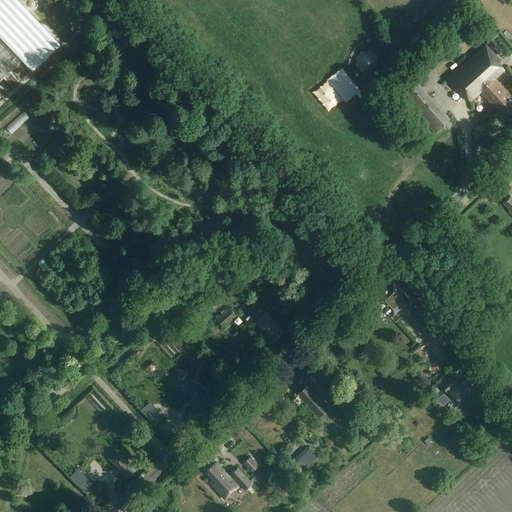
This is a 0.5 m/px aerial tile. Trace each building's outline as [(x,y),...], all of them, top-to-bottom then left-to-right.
[(33,72),(61,45),(17,0),(0,0),(0,80),(21,60),(33,72)] [(506,116),(511,110),(511,101),(509,99),(511,96),(511,95),(495,78),(504,69),(499,64),(500,62),(484,45),(448,79),(470,102),(480,93),(496,110),(498,108),(506,116)] [(435,134),(451,120),(416,80),(400,94),(435,134)] [(489,110),(480,117),(484,122),(493,114),(489,110)] [(511,197),(510,196),(503,203),(510,210),(509,212),(511,215),(511,197)] [(395,282),(373,303),(370,306),(376,312),(382,306),(391,315),(410,298),(395,282)] [(420,334),(431,325),(414,305),(400,317),(408,326),(411,323),(420,334)] [(223,326),(235,315),(229,308),(217,319),(223,326)] [(273,342),(283,333),(264,313),(255,322),(273,342)] [(437,344),(429,350),(441,365),(448,359),(437,344)] [(421,347),(416,351),(420,355),(425,351),(421,347)] [(149,352),(141,359),(148,370),(157,361),(149,352)] [(310,383),(297,395),(319,418),(328,409),(321,402),(326,397),(335,388),(327,380),(325,382),(307,362),(296,372),(305,381),(307,379),(310,383)] [(452,373),(440,384),(447,392),(459,381),(452,373)] [(449,393),(450,395),(459,404),(479,385),(470,375),(469,374),(449,393)] [(189,380),(180,387),(182,389),(181,389),(200,410),(208,403),(189,380)] [(437,387),(430,393),(433,397),(434,396),(440,391),(437,387)] [(434,396),(439,402),(446,396),(440,390),(440,391),(434,396)] [(33,440),(21,451),(32,465),(44,455),(33,440)] [(308,446),(291,463),(293,465),(299,471),(308,463),(308,464),(317,456),(316,455),(310,448),(308,446)] [(116,447),(106,456),(127,478),(135,471),(128,464),(130,462),(116,447)] [(243,463),(252,471),(257,466),(249,457),(243,463)] [(213,465),(205,472),(213,480),(210,482),(224,499),(229,494),(232,490),(233,491),(238,486),(237,485),(238,483),(244,490),(252,483),(238,468),(230,475),(229,476),(225,472),(225,473),(223,471),(224,471),(216,462),(213,465)]
